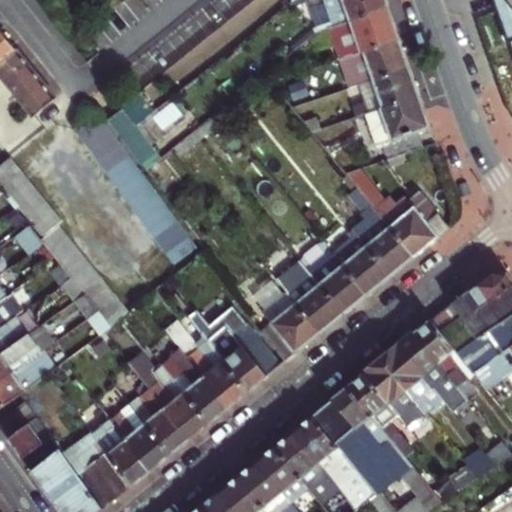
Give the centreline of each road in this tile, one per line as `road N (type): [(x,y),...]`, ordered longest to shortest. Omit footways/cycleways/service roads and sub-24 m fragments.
road 1 (residential): [(152,511),(511,224)]
road 2 (tertiary): [(426,0),(472,129),(511,198)]
road 3 (residential): [(8,0),(80,88),(103,71)]
